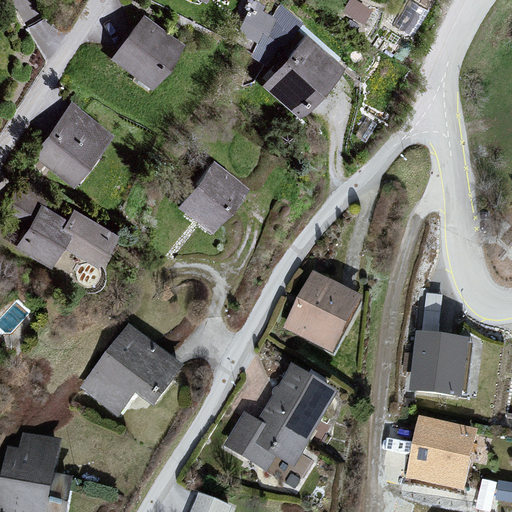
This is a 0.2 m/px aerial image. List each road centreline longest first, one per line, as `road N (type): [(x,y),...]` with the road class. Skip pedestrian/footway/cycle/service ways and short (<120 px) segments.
road 1 (residential): [(437,135),(391,153),(317,219),(268,289),(223,383),(144,511)]
road 2 (residential): [(444,182),(406,225),(364,511)]
road 3 (residential): [(444,182),(466,292),(483,311),(511,307)]
road 4 (residential): [(91,0),(0,137)]
road 5 (residential): [(479,0),(441,73),(437,135)]
